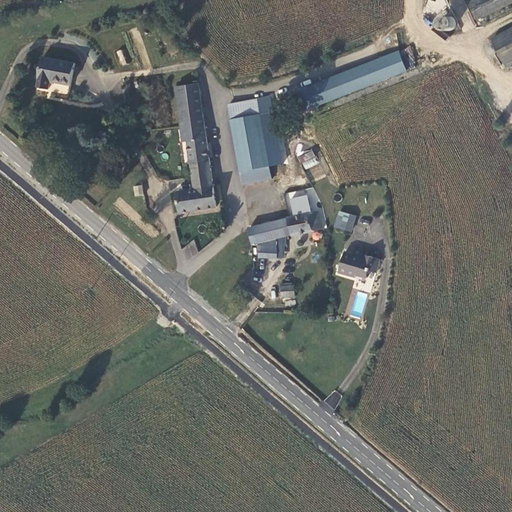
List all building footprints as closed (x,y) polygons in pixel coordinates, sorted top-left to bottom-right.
[(426,11),(440,12),(441,1),(426,0),(426,11)] [(511,0),(472,0),(468,2),(477,22),(511,4),(511,0)] [(456,28),(457,25),(456,22),(454,19),(451,17),(448,17),(445,17),(442,19),(440,22),(439,25),(440,28),(442,31),(445,33),(448,34),(451,33),(454,31),(456,28)] [(511,28),(490,40),(507,69),(511,67),(511,28)] [(122,49),(116,51),(121,65),(127,63),(122,49)] [(399,51),(292,93),(300,114),(408,72),(399,51)] [(71,87),(75,64),(41,58),(38,73),(40,73),(37,89),(49,91),(51,84),(71,87)] [(182,144),(187,143),(194,189),(176,193),(179,218),(218,212),(207,140),(199,84),(174,88),(182,144)] [(257,100),(228,105),(242,186),(273,181),(257,100)] [(298,155),(303,169),(318,164),(312,150),(298,155)] [(314,180),(325,177),(321,164),(310,167),(314,180)] [(142,185),(133,186),(135,196),(144,195),(142,185)] [(335,228),(351,231),(355,215),(339,211),(335,228)] [(291,236),(322,230),(319,212),(287,219),(291,236)] [(291,236),(287,219),(251,226),(255,245),(291,236)] [(182,249),(187,258),(198,251),(192,242),(182,249)] [(346,252),(341,273),(358,278),(359,275),(368,277),(370,270),(371,270),(372,268),(379,270),(381,258),(371,256),(371,257),(369,258),(363,256),(364,253),(355,250),(354,254),(346,252)] [(300,288),(286,291),(287,299),(301,297),(300,288)]
